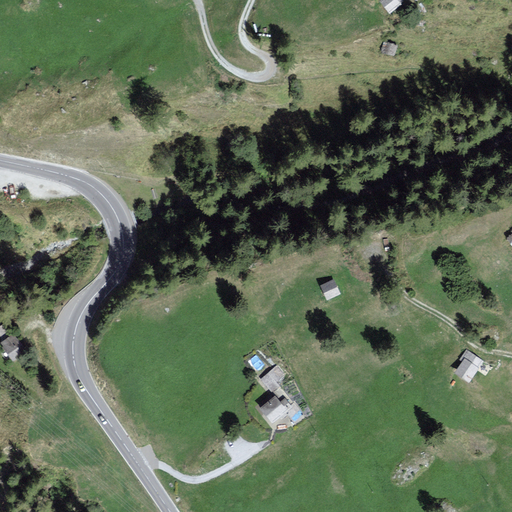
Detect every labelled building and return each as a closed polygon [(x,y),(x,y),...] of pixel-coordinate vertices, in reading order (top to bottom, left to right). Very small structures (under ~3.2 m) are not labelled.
[(395,0),(379,0),(377,2),(386,14),(399,4),(395,0)] [(396,45),(382,43),(380,55),(394,58),(396,45)] [(334,279),(319,286),(325,298),(340,291),(334,279)] [(10,334),(0,340),(0,350),(7,361),(22,351),(10,334)] [(480,361),(466,353),(453,374),(466,382),(480,361)] [(271,371),(260,380),(271,393),(282,384),(271,371)] [(272,395),(256,410),(269,425),(286,410),(272,395)]
